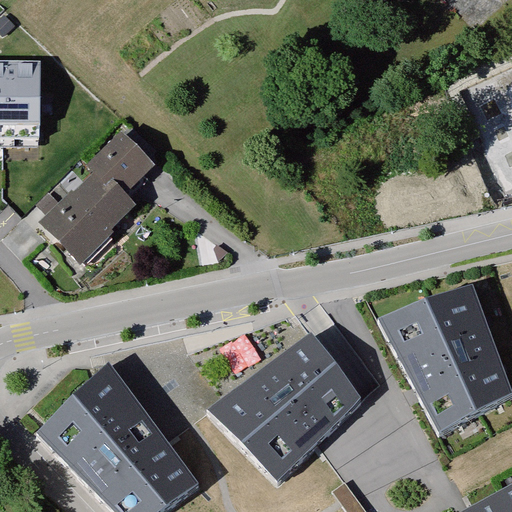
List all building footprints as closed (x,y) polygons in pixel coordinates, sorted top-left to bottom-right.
[(40,60),(0,60),(0,146),(41,146),(40,60)] [(511,65),(468,81),(482,121),(508,112),(511,123),(511,65)] [(155,165),(122,132),(84,171),(89,176),(41,224),(81,263),(134,209),(123,198),(155,165)] [(470,290),(377,323),(438,438),(510,399),(470,290)] [(311,337),(207,415),(279,487),(360,406),(311,337)] [(107,361),(32,435),(105,511),(165,511),(200,488),(107,361)] [(351,511),(370,511),(347,482),(335,491),(351,511)] [(511,511),(511,488),(466,511),(511,511)]
